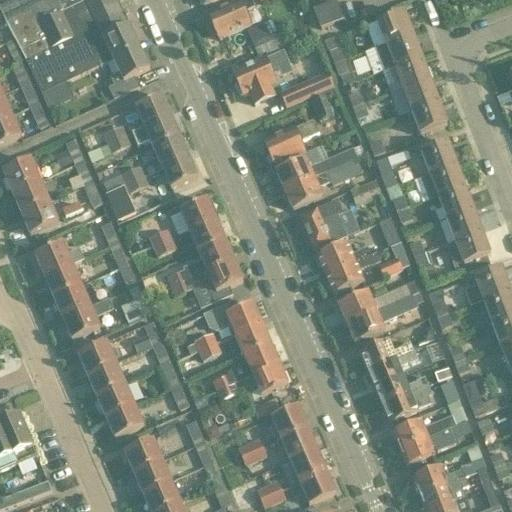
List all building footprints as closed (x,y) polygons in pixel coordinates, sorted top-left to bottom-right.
[(18,0),(9,5),(0,10),(0,13),(3,20),(15,42),(25,63),(26,64),(42,98),(113,64),(139,51),(129,29),(123,19),(114,0),(18,0)] [(200,0),(204,9),(225,0),(200,0)] [(240,5),(208,18),(219,43),(250,29),(244,16),(255,11),(250,1),(240,5)] [(321,31),(343,23),(336,4),(313,13),(321,31)] [(386,47),(412,37),(404,14),(377,24),(386,47)] [(280,49),(275,36),(253,47),(258,58),(280,49)] [(413,38),(376,51),(385,74),(421,61),(413,38)] [(25,63),(15,42),(6,47),(16,67),(21,65),(25,63)] [(113,88),(108,91),(114,104),(140,91),(134,80),(150,73),(139,51),(113,64),(119,76),(110,81),(113,88)] [(334,68),(345,64),(341,53),(330,57),(334,68)] [(243,100),(275,87),(274,84),(292,76),(283,54),(233,75),(243,100)] [(404,93),(430,83),(421,61),(395,71),(404,93)] [(339,79),(350,75),(345,64),(334,68),(339,79)] [(21,90),(30,86),(21,65),(16,67),(12,69),(21,90)] [(334,92),(328,78),(280,98),(286,112),(334,92)] [(404,93),(412,115),(438,105),(430,83),(404,93)] [(30,112),(40,108),(30,86),(21,90),(30,112)] [(502,108),(511,104),(507,93),(498,97),(502,108)] [(349,100),(353,112),(364,108),(359,96),(349,100)] [(0,124),(12,120),(3,99),(0,99),(0,124)] [(311,105),(320,124),(334,118),(325,99),(311,105)] [(144,132),(170,120),(161,100),(136,112),(144,132)] [(412,115),(421,138),(447,128),(438,105),(412,115)] [(39,133),(49,129),(40,108),(30,112),(39,133)] [(369,120),(364,108),(353,112),(358,124),(369,120)] [(0,150),(21,141),(12,120),(0,124),(0,150)] [(153,151),(179,139),(170,120),(144,132),(132,137),(138,149),(150,144),(153,151)] [(313,124),(264,146),(275,169),(305,156),(300,144),(319,136),(313,124)] [(123,130),(113,134),(103,138),(108,148),(127,139),(123,130)] [(108,148),(110,153),(112,157),(131,149),(127,139),(108,148)] [(162,171),(187,160),(179,139),(153,151),(162,171)] [(75,169),(83,165),(74,144),(66,148),(75,169)] [(374,160),(385,156),(381,145),(369,149),(374,160)] [(430,178),(456,168),(448,145),(422,155),(430,178)] [(108,148),(99,152),(102,161),(112,157),(110,153),(108,148)] [(62,169),(71,165),(66,153),(56,157),(62,169)] [(276,175),(285,194),(357,163),(358,163),(353,154),(323,168),(322,166),(310,171),(306,162),(276,175)] [(171,193),(197,182),(187,160),(162,171),(171,193)] [(381,179),(392,174),(388,162),(377,166),(381,179)] [(12,197),(40,185),(30,163),(3,175),(12,197)] [(323,201),(319,191),(331,186),(333,190),(363,178),(357,163),(285,194),(293,214),(323,201)] [(84,165),(75,169),(84,190),(93,187),(84,165)] [(430,178),(423,181),(431,203),(439,200),(465,190),(456,168),(430,178)] [(121,179),(125,188),(144,180),(140,170),(121,179)] [(381,179),(386,193),(397,188),(392,174),(381,179)] [(149,190),(144,180),(125,188),(130,198),(149,190)] [(21,218),(49,206),(40,185),(12,197),(21,218)] [(376,185),(350,194),(355,209),(381,200),(376,185)] [(102,208),(93,187),(84,190),(93,212),(102,208)] [(447,223),(474,213),(465,190),(439,200),(447,223)] [(397,216),(408,212),(403,201),(393,205),(397,216)] [(188,234),(215,223),(206,203),(180,215),(188,234)] [(30,239),(58,227),(49,206),(21,218),(30,239)] [(337,206),(301,220),(314,253),(329,247),(330,248),(346,241),(337,219),(342,218),(337,206)] [(68,226),(84,219),(80,208),(63,215),(68,226)] [(408,212),(397,216),(402,229),(412,224),(408,212)] [(456,245),(482,235),(474,213),(447,223),(456,245)] [(198,255),(224,244),(215,223),(188,234),(198,255)] [(380,228),(386,243),(396,239),(390,224),(380,228)] [(111,252),(119,248),(110,226),(101,230),(111,252)] [(149,242),(153,251),(172,243),(168,233),(149,242)] [(491,259),(482,235),(456,245),(447,248),(450,258),(459,254),(465,269),(468,267),(471,276),(491,269),(487,260),(491,259)] [(177,252),(172,243),(153,251),(157,261),(177,252)] [(224,244),(198,255),(201,264),(182,272),(183,275),(167,282),(171,292),(233,265),(224,244)] [(414,261),(424,257),(420,246),(410,250),(414,261)] [(44,281),(72,269),(63,247),(35,260),(44,281)] [(317,259),(326,279),(367,261),(367,260),(364,253),(352,258),(347,247),(317,259)] [(120,273),(129,269),(119,248),(111,252),(120,273)] [(334,299),(364,286),(358,274),(381,265),(377,256),(367,260),(367,261),(326,279),(334,299)] [(419,273),(429,269),(424,257),(414,261),(419,273)] [(397,261),(378,270),(383,283),(403,274),(397,261)] [(242,286),(233,265),(171,292),(175,301),(192,294),(193,297),(206,291),(213,308),(232,300),(229,292),(242,286)] [(53,302),(82,290),(72,269),(44,281),(53,302)] [(129,294),(138,291),(129,269),(120,273),(129,294)] [(429,269),(419,273),(426,292),(426,293),(437,289),(429,269)] [(470,311),(484,305),(511,295),(502,271),(475,281),(479,290),(467,295),(464,296),(470,311)] [(414,285),(371,303),(368,296),(338,309),(346,328),(412,300),(414,299),(419,297),(414,285)] [(53,302),(63,324),(98,308),(93,298),(87,301),(82,290),(53,302)] [(138,291),(129,294),(134,305),(122,310),(129,327),(150,318),(138,291)] [(492,326),(511,318),(511,297),(511,295),(484,305),(492,326)] [(412,300),(415,308),(422,305),(419,297),(414,299),(412,300)] [(415,308),(412,300),(346,328),(355,348),(385,336),(382,328),(393,323),(417,312),(415,308)] [(109,304),(98,308),(63,324),(72,345),(100,332),(96,322),(113,314),(109,304)] [(216,335),(230,329),(235,340),(261,328),(252,308),(237,314),(234,306),(203,320),(209,333),(216,335)] [(433,309),(438,322),(448,319),(444,306),(433,309)] [(502,351),(511,347),(511,318),(492,326),(502,351)] [(448,319),(438,322),(442,334),(452,330),(448,319)] [(153,351),(162,347),(153,326),(144,330),(153,351)] [(244,360),(270,349),(261,328),(235,340),(244,360)] [(435,338),(432,330),(425,333),(423,338),(425,346),(437,341),(435,338)] [(194,345),(199,356),(217,348),(213,337),(194,345)] [(368,376),(415,356),(411,346),(403,350),(392,355),(388,345),(360,357),(368,376)] [(88,380),(116,367),(107,346),(79,359),(88,380)] [(162,372),(171,368),(162,347),(153,351),(162,372)] [(427,351),(433,366),(444,362),(438,347),(427,351)] [(510,371),(511,370),(511,347),(502,351),(510,371)] [(221,356),(217,348),(199,356),(202,364),(221,356)] [(243,385),(278,368),(270,349),(244,360),(248,369),(229,377),(230,380),(213,387),(217,396),(234,389),(243,385)] [(455,366),(465,363),(460,351),(451,355),(455,366)] [(375,393),(404,381),(400,372),(410,367),(410,368),(419,365),(415,356),(368,376),(375,393)] [(465,363),(455,366),(460,379),(469,375),(465,363)] [(98,401),(126,388),(116,367),(88,380),(98,401)] [(171,393),(180,389),(171,368),(162,372),(171,393)] [(278,368),(243,385),(248,397),(258,392),(262,401),(288,390),(278,368)] [(441,385),(451,381),(448,373),(435,377),(438,386),(441,385)] [(382,410),(429,390),(425,382),(418,385),(418,386),(408,390),(404,381),(375,393),(382,410)] [(446,387),(440,390),(444,398),(455,394),(452,385),(446,387)] [(107,422),(135,409),(126,388),(98,401),(107,422)] [(180,414),(189,410),(180,389),(171,393),(180,414)] [(234,389),(217,396),(221,406),(239,399),(234,389)] [(429,390),(382,410),(390,428),(419,416),(418,414),(432,408),(429,401),(433,399),(429,390)] [(200,420),(211,415),(204,401),(194,405),(200,420)] [(254,411),(259,422),(279,413),(274,402),(254,411)] [(496,402),(482,407),(486,417),(500,411),(496,402)] [(448,409),(450,414),(452,420),(456,430),(459,428),(468,425),(462,409),(460,404),(448,409)] [(471,410),(475,421),(486,417),(482,407),(482,406),(471,410)] [(116,443),(144,430),(135,409),(107,422),(116,443)] [(280,444),(307,432),(297,412),(271,423),(280,444)] [(196,451),(205,447),(191,416),(182,419),(196,451)] [(0,476),(38,459),(19,418),(0,426),(0,476)] [(394,437),(401,453),(450,432),(450,433),(457,431),(456,430),(452,420),(424,432),(421,425),(394,437)] [(481,439),(492,434),(488,423),(478,427),(481,439)] [(468,425),(459,428),(462,436),(471,433),(468,425)] [(210,442),(219,438),(215,429),(206,433),(210,442)] [(289,464),(315,452),(307,432),(280,444),(289,464)] [(456,448),(450,433),(450,432),(401,453),(407,470),(435,458),(432,451),(436,450),(438,455),(456,448)] [(238,452),(242,461),(263,452),(259,443),(238,452)] [(134,477),(163,465),(154,444),(125,456),(134,477)] [(205,472),(214,468),(205,447),(196,451),(205,472)] [(263,452),(242,461),(246,470),(267,461),(263,452)] [(299,486),(325,474),(315,452),(289,464),(299,486)] [(490,460),(494,470),(504,466),(501,456),(490,460)] [(477,475),(477,477),(486,474),(482,463),(460,471),(461,474),(445,480),(441,470),(412,481),(419,499),(465,482),(470,480),(469,478),(477,475)] [(143,498),(172,486),(163,465),(134,477),(143,498)] [(504,466),(494,470),(499,484),(510,480),(504,466)] [(214,493),(223,489),(214,468),(205,472),(214,493)] [(309,509),(335,497),(325,474),(299,486),(309,509)] [(493,492),(493,491),(486,474),(477,477),(484,495),(493,492)] [(466,502),(463,493),(469,491),(465,482),(419,499),(424,511),(439,511),(456,506),(466,502)] [(34,490),(38,500),(52,495),(48,485),(34,490)] [(257,494),(260,502),(261,504),(281,495),(277,485),(257,494)] [(149,511),(168,511),(181,507),(172,486),(143,498),(149,511)] [(222,511),(223,511),(231,509),(223,489),(214,493),(222,511)] [(25,506),(38,500),(34,490),(21,495),(25,506)] [(490,511),(492,511),(499,509),(493,492),(484,495),(490,511)] [(11,511),(25,506),(21,495),(7,501),(11,511)] [(266,511),(285,504),(281,495),(261,504),(264,511),(266,511)] [(0,511),(6,511),(11,511),(7,501),(0,503),(0,511)] [(470,511),(466,502),(456,506),(439,511),(470,511)]
